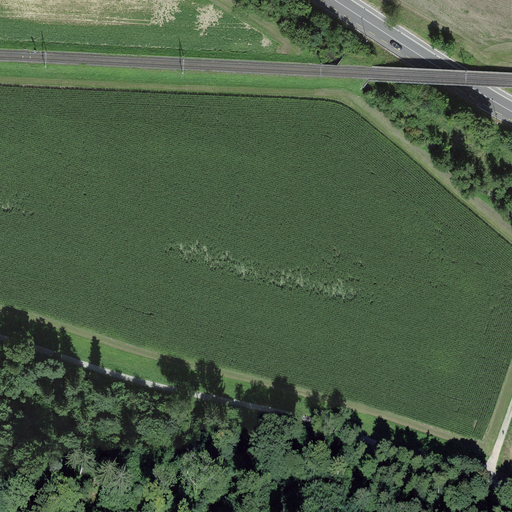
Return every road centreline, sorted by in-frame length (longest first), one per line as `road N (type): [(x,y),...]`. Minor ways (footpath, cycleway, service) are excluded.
road 1 (track): [(497,511),(493,482),(328,425),(116,374),(0,335)]
road 2 (primary): [(511,110),(336,0)]
